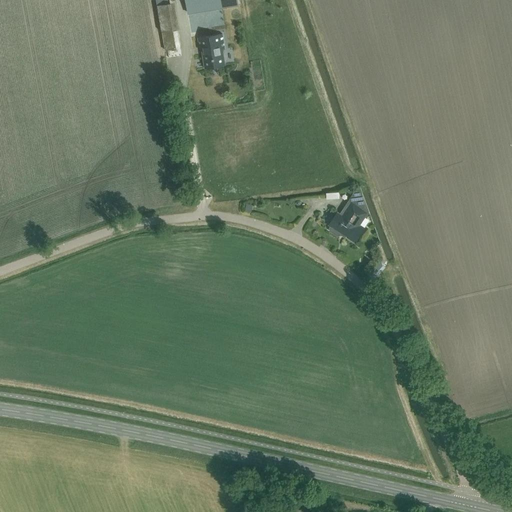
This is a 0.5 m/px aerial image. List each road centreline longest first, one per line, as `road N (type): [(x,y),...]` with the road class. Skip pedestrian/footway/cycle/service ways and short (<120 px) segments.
road 1 (residential): [(466,505),(452,449),(403,342),(366,290),(303,243),(235,219),(146,221),(0,271)]
road 2 (secondary): [(466,505),(0,409)]
